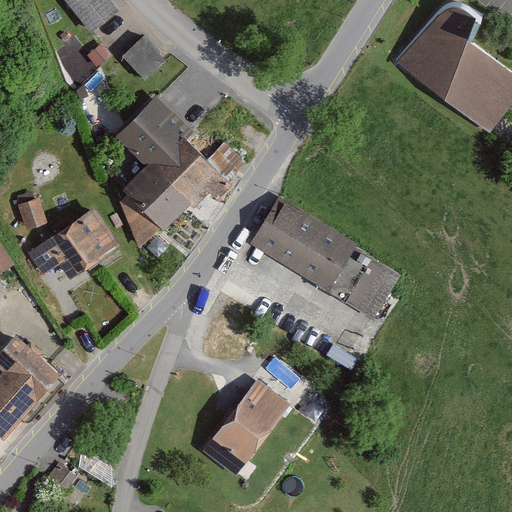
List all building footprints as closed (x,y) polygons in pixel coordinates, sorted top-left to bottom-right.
[(106,0),(65,0),(91,32),(117,13),(106,0)] [(442,3),(400,61),(492,126),(511,98),(511,79),(460,43),(473,25),(442,3)] [(124,50),(146,74),(167,55),(144,31),(124,50)] [(146,101),(115,135),(143,161),(116,191),(159,230),(200,186),(213,198),(231,179),(146,101)] [(40,197),(20,203),(27,229),(48,223),(40,197)] [(357,242),(279,197),(252,243),(331,288),(357,242)] [(95,205),(25,243),(40,269),(58,259),(66,275),(118,246),(95,205)] [(0,239),(0,271),(14,263),(0,239)] [(380,314),(401,266),(371,254),(350,301),(380,314)] [(0,430),(52,371),(8,332),(0,340),(0,430)] [(256,376),(201,448),(233,472),(288,401),(256,376)]
